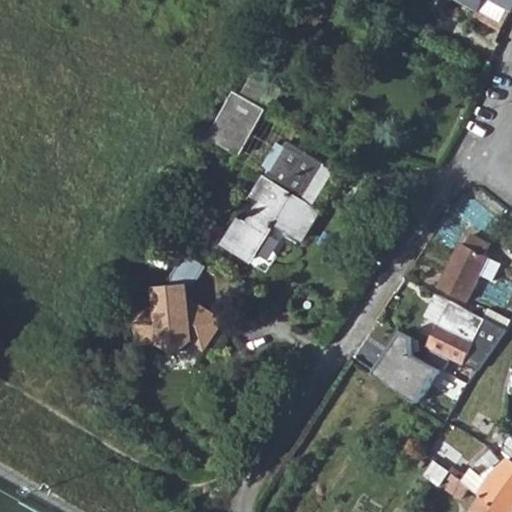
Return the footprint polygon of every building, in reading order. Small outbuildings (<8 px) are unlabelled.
[(308,0),(294,26),(304,32),(320,0),(308,0)] [(320,0),(304,32),(311,36),(330,0),(320,0)] [(483,0),(493,0),(511,11),(511,0),(459,0),(478,11),(483,0)] [(239,153),(266,108),(232,90),(207,134),(239,153)] [(303,239),(320,211),(303,201),(326,165),(288,141),(253,195),(261,200),(247,222),(240,217),(225,241),(266,267),(289,230),(303,239)] [(303,201),(320,211),(342,175),(326,165),(303,201)] [(438,285),(467,300),(481,275),(492,281),(501,262),(485,254),(491,243),(472,233),(466,244),(461,242),(438,285)] [(188,280),(152,285),(155,307),(135,310),(138,345),(158,343),(175,352),(190,343),(206,350),(226,319),(190,296),(188,280)] [(428,314),(441,320),(449,305),(436,299),(428,314)] [(479,369),(505,328),(450,301),(449,305),(441,320),(429,344),(434,346),(426,361),(440,368),(443,370),(451,355),(479,369)] [(412,337),(401,332),(389,349),(392,352),(387,359),(383,357),(373,371),(416,401),(440,368),(426,361),(414,355),(412,337)] [(436,404),(448,411),(458,393),(446,386),(436,404)] [(511,435),(505,432),(503,451),(511,456),(511,435)] [(436,460),(450,470),(461,454),(436,436),(426,453),(436,460)] [(474,467),(464,480),(472,485),(484,494),(509,511),(511,511),(511,457),(501,466),(498,463),(484,474),(474,467)] [(426,473),(439,484),(445,475),(452,481),(457,474),(450,470),(436,460),(426,473)] [(461,499),(472,485),(464,480),(457,474),(452,481),(448,488),(461,499)] [(509,511),(484,494),(471,511),(509,511)]
